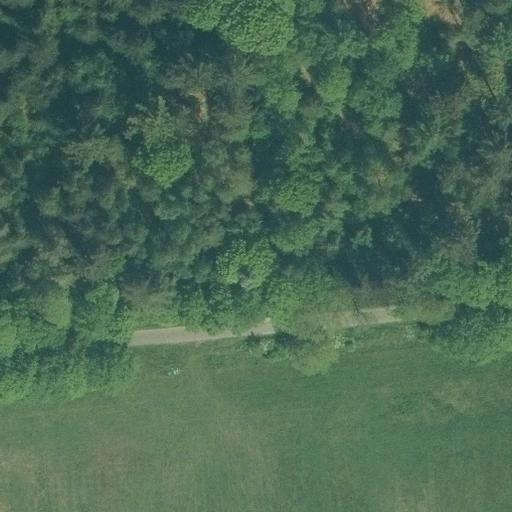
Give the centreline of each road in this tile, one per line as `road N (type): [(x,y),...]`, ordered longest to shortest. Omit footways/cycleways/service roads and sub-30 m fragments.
road 1 (unclassified): [(511,301),(0,349)]
road 2 (track): [(249,0),(283,322)]
